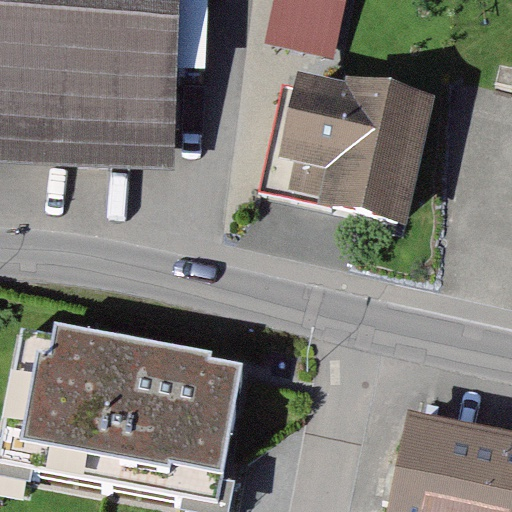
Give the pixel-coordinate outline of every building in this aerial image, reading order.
[(0,0),(0,161),(175,168),(181,0),(0,0)] [(355,0),(279,0),(267,50),(338,68),(355,0)] [(442,117),(306,88),(287,176),(337,186),(330,222),(415,241),(442,117)] [(23,340),(0,460),(0,476),(188,511),(219,511),(244,382),(23,340)] [(511,511),(511,448),(419,431),(403,511),(511,511)]
